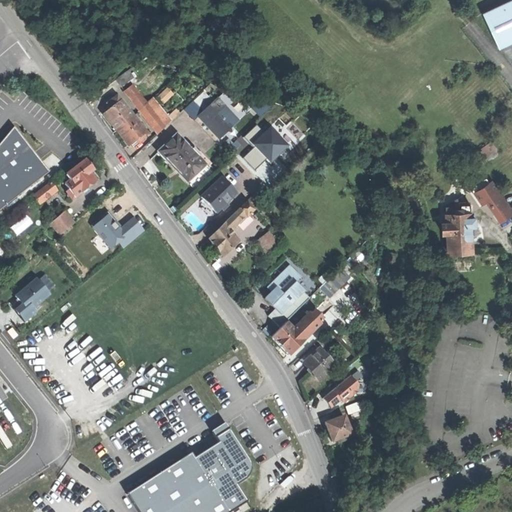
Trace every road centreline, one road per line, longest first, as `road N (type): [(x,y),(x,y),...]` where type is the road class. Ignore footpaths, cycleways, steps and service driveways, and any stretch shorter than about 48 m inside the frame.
road 1 (tertiary): [(25,38),(276,373),(335,511)]
road 2 (residential): [(0,356),(51,438),(43,454),(0,483)]
road 3 (unclassified): [(398,511),(511,456)]
